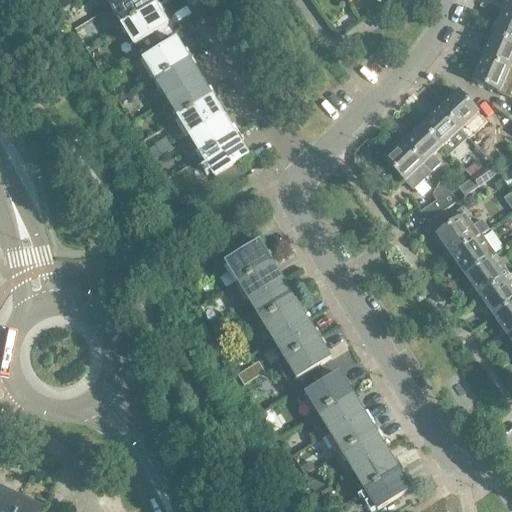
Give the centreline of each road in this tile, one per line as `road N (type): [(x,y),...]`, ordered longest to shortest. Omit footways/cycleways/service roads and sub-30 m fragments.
road 1 (residential): [(511,442),(477,467),(446,455),(296,210),(291,188),(299,173)]
road 2 (residential): [(299,173),(411,72),(453,0)]
road 3 (residential): [(299,173),(197,0)]
road 4 (secondary): [(181,511),(150,441),(108,385)]
road 5 (secondary): [(63,301),(16,191),(4,185)]
road 6 (secondary): [(73,411),(119,443),(155,511)]
road 7 (secondary): [(4,185),(23,315)]
